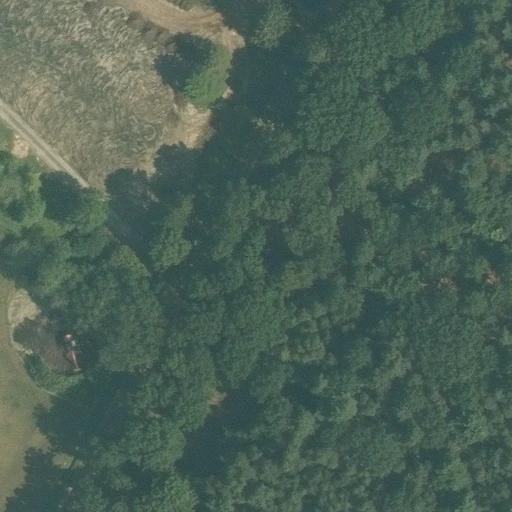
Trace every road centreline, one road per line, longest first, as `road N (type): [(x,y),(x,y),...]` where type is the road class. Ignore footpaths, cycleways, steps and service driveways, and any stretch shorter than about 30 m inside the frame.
road 1 (track): [(71,511),(338,0)]
road 2 (unknown): [(0,109),(178,279)]
